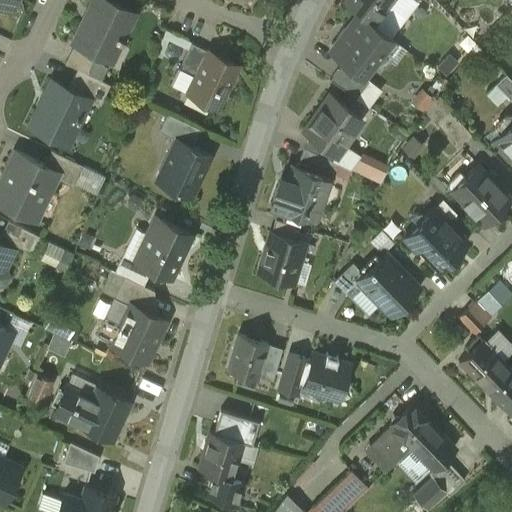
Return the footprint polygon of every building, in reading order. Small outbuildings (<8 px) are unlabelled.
[(134,13),(107,0),(94,0),(75,40),(76,40),(98,51),(108,56),(116,39),(126,44),(128,40),(122,38),(134,13)] [(347,0),(347,2),(360,12),(373,21),(389,0),(347,0)] [(393,36),(360,12),(359,13),(361,14),(350,28),(349,26),(330,50),(344,60),(363,75),(364,74),(381,51),(376,48),(387,34),(392,38),(393,36)] [(98,51),(76,40),(65,62),(78,68),(87,72),(98,51)] [(208,50),(192,42),(179,67),(196,75),(208,50)] [(239,64),(209,49),(208,50),(196,75),(188,92),(219,106),(239,64)] [(363,75),(344,60),(330,77),(369,104),(382,87),(364,74),(363,75)] [(196,75),(179,67),(171,83),(188,92),(196,75)] [(87,72),(78,68),(69,87),(90,97),(90,98),(101,104),(110,83),(87,72)] [(511,78),(507,73),(497,82),(511,98),(511,78)] [(69,87),(53,79),(30,126),(64,142),(75,118),(79,120),(83,113),(87,112),(90,104),(89,100),(90,98),(90,97),(69,87)] [(330,92),(304,129),(311,134),(336,151),(332,159),(336,161),(351,168),(360,156),(341,144),(362,115),(330,92)] [(474,133),(448,108),(436,121),(461,146),(474,133)] [(159,131),(176,138),(176,137),(192,145),(200,128),(167,112),(159,131)] [(511,122),(496,137),(510,151),(511,150),(511,151),(511,122)] [(336,151),(311,134),(305,147),(332,159),(336,151)] [(176,138),(156,179),(191,196),(211,154),(192,145),(176,137),(176,138)] [(332,159),(305,147),(299,161),(332,172),(336,161),(332,159)] [(45,163),(16,149),(0,182),(0,201),(36,219),(50,225),(50,224),(37,218),(56,177),(59,170),(45,163)] [(84,164),(51,149),(45,163),(59,170),(56,177),(74,185),(84,164)] [(351,168),(336,161),(332,172),(348,177),(351,168)] [(511,196),(478,162),(465,174),(460,169),(448,181),(452,186),(451,187),(485,223),(511,196)] [(331,176),(293,163),(292,164),(294,165),(290,177),(280,174),(271,202),(317,218),(331,176)] [(468,240),(435,205),(405,234),(418,248),(422,244),(441,264),(437,268),(438,269),(468,240)] [(193,232),(156,215),(135,259),(172,276),(193,232)] [(301,225),(276,217),(272,229),(298,237),(301,225)] [(41,235),(9,219),(1,236),(33,251),(41,235)] [(272,229),(271,229),(271,230),(272,231),(266,252),(264,252),(258,271),(294,282),(307,240),(298,237),(272,229)] [(42,257),(67,266),(74,247),(49,238),(42,257)] [(13,248),(0,241),(0,282),(5,281),(8,275),(6,270),(3,268),(13,248)] [(406,272),(385,251),(387,250),(386,249),(363,271),(357,277),(358,278),(392,313),(421,285),(407,271),(406,272)] [(148,271),(121,259),(116,270),(126,275),(143,283),(148,271)] [(354,261),(336,278),(346,289),(358,278),(357,277),(363,271),(354,261)] [(143,283),(126,275),(115,296),(130,303),(130,301),(145,308),(155,289),(143,283)] [(145,308),(130,301),(130,303),(111,342),(148,359),(167,319),(145,308)] [(486,320),(470,305),(460,314),(476,330),(486,320)] [(50,344),(66,350),(76,323),(50,314),(46,324),(56,327),(50,344)] [(257,376),(268,341),(238,332),(228,367),(239,371),(236,380),(254,386),(257,376)] [(483,337),(460,359),(481,380),(503,359),(483,337)] [(299,385),(315,390),(319,397),(350,381),(346,374),(349,362),(337,358),(338,356),(326,352),(325,355),(314,351),(311,363),(306,361),(299,385)] [(306,361),(307,358),(290,353),(279,387),(296,392),(299,385),(306,361)] [(511,367),(503,359),(481,380),(502,402),(511,413),(511,412),(511,367)] [(37,372),(27,394),(44,401),(53,379),(37,372)] [(97,385),(91,395),(66,383),(54,409),(113,437),(130,400),(97,385)] [(420,407),(413,401),(400,414),(393,412),(390,423),(370,442),(391,464),(412,445),(435,423),(426,414),(426,411),(423,407),(420,407)] [(435,423),(412,445),(433,467),(456,445),(435,423)] [(243,439),(210,429),(199,466),(232,476),(243,439)] [(99,455),(70,441),(64,461),(94,470),(99,455)] [(20,465),(0,455),(0,497),(4,500),(20,465)] [(466,478),(448,459),(436,471),(437,472),(433,475),(446,490),(449,494),(466,478)] [(352,468),(306,511),(287,491),(270,511),(341,511),(369,486),(352,468)] [(433,475),(414,493),(421,501),(427,507),(446,490),(433,475)] [(241,485),(212,476),(207,491),(235,504),(241,485)] [(110,511),(116,494),(78,483),(74,496),(82,499),(77,511),(110,511)] [(421,501),(413,508),(416,511),(422,511),(427,507),(421,501)]
